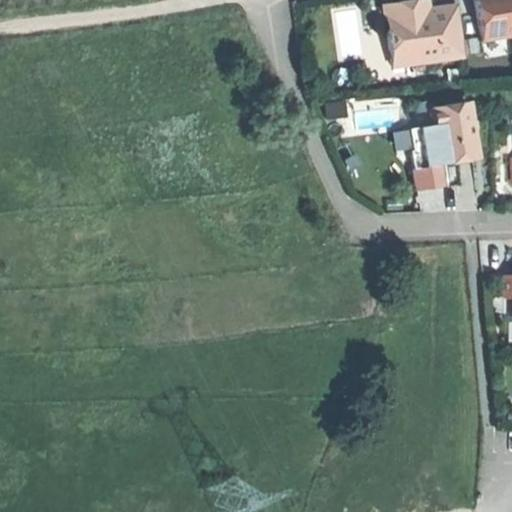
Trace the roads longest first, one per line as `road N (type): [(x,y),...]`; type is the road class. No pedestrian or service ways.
road 1 (residential): [(511,222),(367,230),(345,215),(288,84),(266,0)]
road 2 (track): [(0,29),(219,0)]
